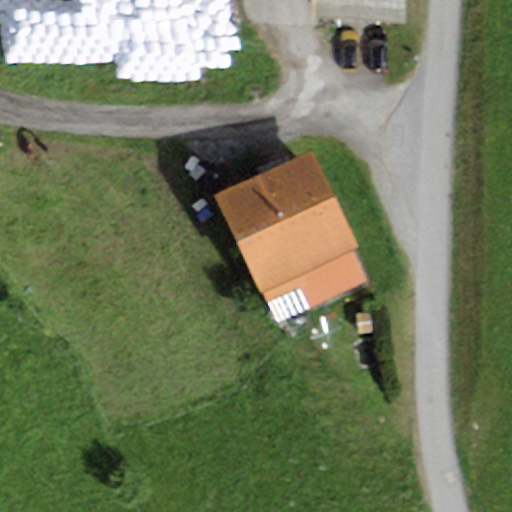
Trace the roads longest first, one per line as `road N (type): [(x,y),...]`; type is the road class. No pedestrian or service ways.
road 1 (track): [(450,511),(430,406),(429,131),(442,0)]
road 2 (track): [(429,131),(0,122)]
